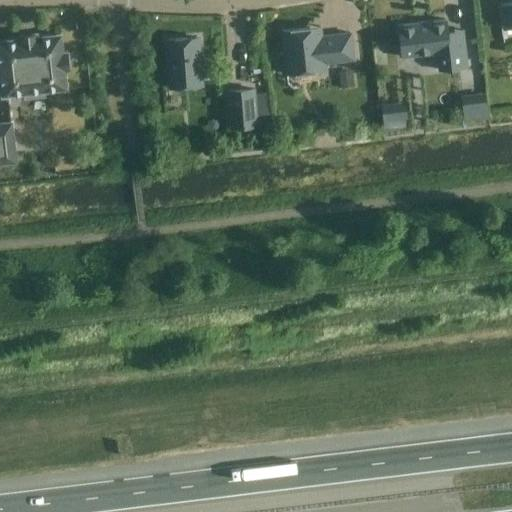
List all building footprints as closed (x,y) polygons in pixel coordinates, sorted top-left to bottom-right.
[(511,2),(501,4),(505,28),(511,27),(511,2)] [(446,19),(398,25),(402,57),(437,53),(439,70),(467,67),(464,40),(448,42),(446,19)] [(281,53),(279,56),(280,68),(282,69),(287,69),(287,74),(325,69),(324,62),(354,59),(351,33),(311,37),(310,28),(282,31),(285,53),(281,53)] [(60,34),(0,41),(0,78),(2,96),(25,93),(26,98),(44,96),(43,91),(66,89),(64,70),(69,70),(67,52),(62,53),(60,34)] [(199,38),(166,40),(169,87),(202,85),(199,38)] [(254,89),(227,91),(230,127),(256,125),(254,89)] [(0,163),(16,162),(11,122),(0,123),(0,163)]
